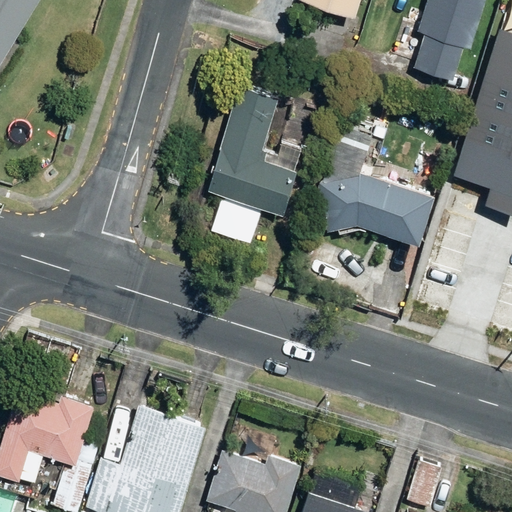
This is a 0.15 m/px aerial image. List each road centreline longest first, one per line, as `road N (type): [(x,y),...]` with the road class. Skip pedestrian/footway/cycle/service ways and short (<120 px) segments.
road 1 (secondary): [(511,407),(90,277)]
road 2 (residential): [(167,0),(90,277)]
